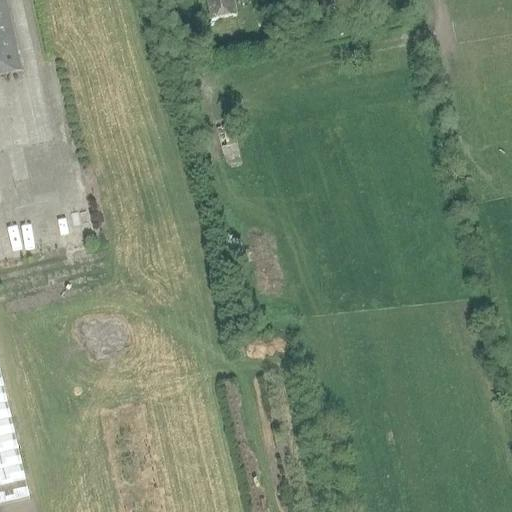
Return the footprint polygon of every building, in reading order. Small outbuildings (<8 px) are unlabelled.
[(0,0),(0,76),(22,71),(5,0),(0,0)] [(233,0),(181,0),(181,1),(184,0),(204,0),(209,22),(237,16),(233,0)] [(317,0),(320,10),(343,6),(342,0),(317,0)] [(217,130),(221,149),(235,145),(230,127),(217,130)] [(0,375),(0,506),(29,500),(0,375)]
